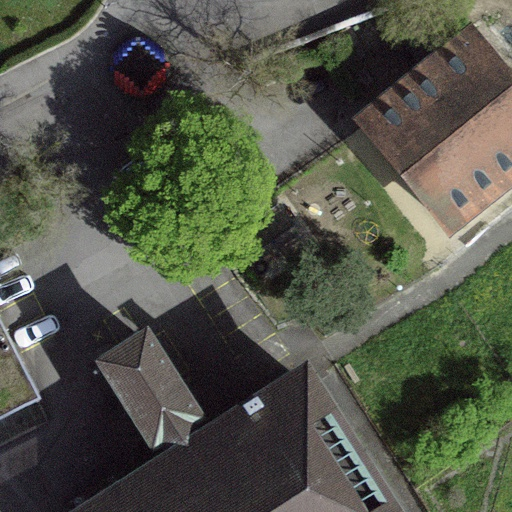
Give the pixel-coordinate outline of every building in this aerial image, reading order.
[(418,16),(393,37),(417,66),(442,46),(418,16)] [(511,179),(511,98),(467,44),(362,128),(447,233),(511,179)] [(252,226),(233,239),(246,259),(266,246),(252,226)] [(0,415),(38,396),(0,319),(0,415)] [(105,511),(379,511),(301,388),(258,414),(254,408),(241,416),(246,423),(198,453),(184,430),(193,424),(142,345),(102,371),(128,413),(111,424),(110,422),(106,425),(108,428),(117,423),(126,437),(137,455),(129,460),(131,464),(135,462),(133,459),(161,444),(175,467),(105,511)]
